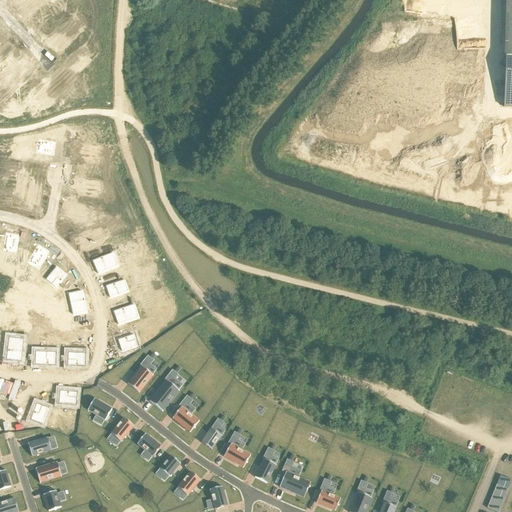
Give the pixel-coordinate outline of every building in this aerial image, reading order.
[(34,14),(24,1),(12,11),(23,24),(34,14)] [(80,31),(67,16),(48,36),(61,52),(80,31)] [(0,23),(0,47),(2,50),(14,39),(0,23)] [(94,65),(83,53),(67,71),(77,83),(94,65)] [(28,79),(15,65),(0,80),(0,91),(6,99),(28,79)] [(60,92),(48,79),(27,96),(27,97),(40,112),(60,92)] [(22,155),(42,158),(45,146),(24,144),(22,155)] [(70,159),(92,163),(95,148),(72,144),(70,159)] [(33,184),(36,171),(15,168),(12,181),(33,184)] [(95,182),(79,180),(78,188),(93,191),(95,182)] [(38,197),(17,193),(15,205),(37,209),(38,197)] [(88,208),(69,204),(67,215),(87,218),(88,208)] [(94,234),(77,240),(81,251),(98,245),(95,234),(94,234)] [(18,241),(10,239),(7,252),(7,253),(15,255),(18,241)] [(47,258),(38,249),(31,259),(41,267),(47,258)] [(98,275),(119,267),(113,253),(92,261),(98,275)] [(67,277),(60,268),(49,278),(56,286),(67,277)] [(123,280),(106,285),(110,295),(126,290),(123,280)] [(85,310),(81,296),(68,298),(73,312),(85,310)] [(129,306),(113,311),(116,323),(134,317),(129,306)] [(135,333),(116,341),(119,353),(139,344),(135,333)] [(5,346),(5,356),(19,358),(20,347),(5,346)] [(121,367),(132,375),(145,359),(134,350),(121,367)] [(33,352),(33,362),(51,363),(51,353),(33,352)] [(83,352),(68,353),(68,363),(83,364),(83,352)] [(150,401),(164,411),(179,391),(165,381),(150,401)] [(59,404),(64,404),(73,405),(76,405),(77,392),(60,391),(59,404)] [(113,410),(95,400),(89,411),(107,421),(113,410)] [(43,425),(45,420),(48,411),(49,408),(37,404),(30,420),(43,425)] [(174,418),(191,432),(200,421),(183,407),(174,418)] [(134,426),(125,418),(111,435),(121,443),(134,426)] [(201,442),(212,449),(222,435),(212,428),(201,442)] [(160,446),(144,433),(137,443),(153,456),(160,446)] [(28,442),(32,455),(53,449),(49,435),(28,442)] [(225,456),(244,467),(251,455),(232,445),(225,456)] [(180,462),(170,455),(160,468),(170,475),(180,462)] [(255,477),(267,482),(276,464),(264,459),(255,477)] [(37,466),(41,480),(62,473),(58,460),(37,466)] [(0,488),(11,486),(7,469),(0,470),(0,488)] [(200,478),(191,470),(178,486),(187,494),(200,478)] [(280,486),(304,497),(311,482),(287,471),(280,486)] [(487,508),(497,511),(499,511),(511,481),(511,480),(501,475),(487,508)] [(48,486),(54,505),(67,501),(61,481),(48,486)] [(227,506),(221,486),(209,490),(214,510),(227,506)] [(317,502),(336,509),(341,497),(322,490),(317,502)] [(350,511),(366,511),(372,497),(358,492),(350,511)] [(0,511),(19,511),(16,497),(0,501),(0,511)] [(380,511),(394,511),(397,507),(385,502),(380,511)]
